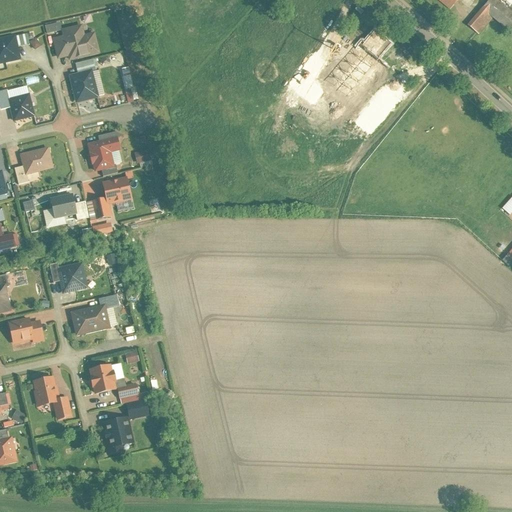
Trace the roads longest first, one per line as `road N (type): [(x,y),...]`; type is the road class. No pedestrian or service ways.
road 1 (tertiary): [(511,114),(385,0)]
road 2 (residential): [(0,371),(139,334)]
road 3 (residential): [(172,0),(123,15),(145,104)]
